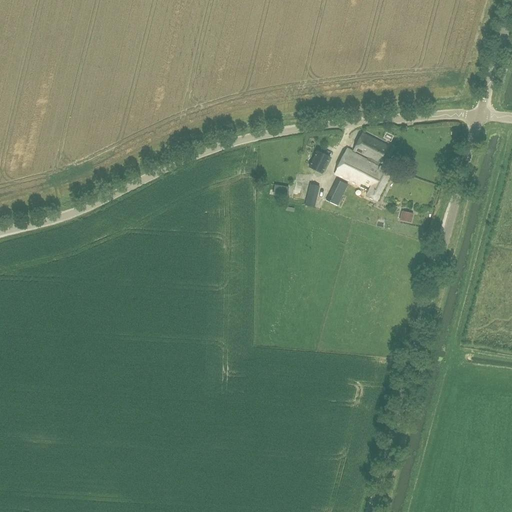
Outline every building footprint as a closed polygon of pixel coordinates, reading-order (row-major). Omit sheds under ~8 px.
[(391,148),(362,134),(353,152),(347,149),(335,174),(369,191),(367,195),(377,200),(392,171),(382,166),(391,148)] [(309,167),(322,173),(330,157),(317,151),(309,167)] [(336,179),(326,201),(337,206),(348,185),(336,179)] [(319,186),(310,184),(305,205),(314,207),(319,186)] [(288,187),(276,185),(275,192),(274,196),(286,198),(288,187)] [(400,213),(413,216),(415,207),(402,205),(400,213)] [(395,224),(416,231),(419,222),(398,215),(395,224)]
